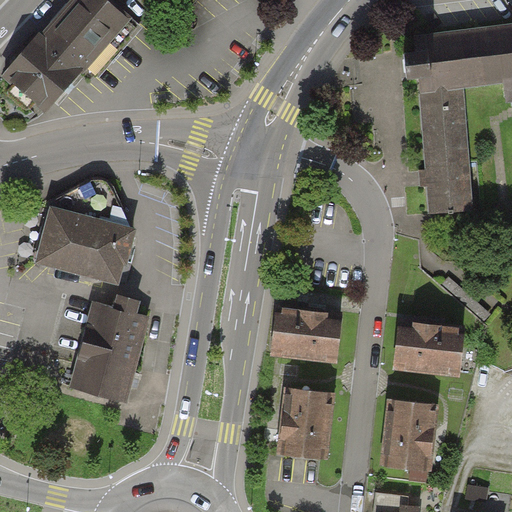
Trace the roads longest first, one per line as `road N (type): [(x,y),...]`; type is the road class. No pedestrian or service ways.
road 1 (unclassified): [(350,511),(379,224),(369,201),(336,169),(260,138)]
road 2 (primary): [(223,511),(261,196),(251,165)]
road 3 (primary): [(251,165),(222,199),(183,426),(159,482)]
road 4 (residential): [(251,165),(124,142),(0,168)]
road 5 (primary): [(351,0),(310,50),(260,138)]
road 6 (primary): [(123,500),(0,483)]
